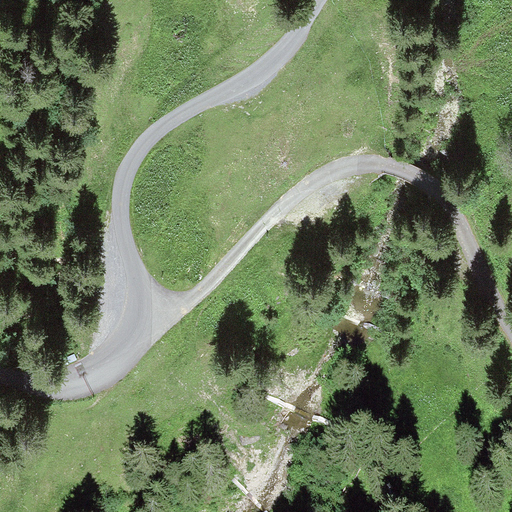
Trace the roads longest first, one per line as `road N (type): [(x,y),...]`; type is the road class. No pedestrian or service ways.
road 1 (unclassified): [(0,374),(46,383),(82,379),(128,341),(140,310),(120,203),(135,152),(169,119),(276,57),(318,0)]
road 2 (track): [(137,322),(186,302),(311,183),(332,169),(369,163),(441,193),(511,325)]
